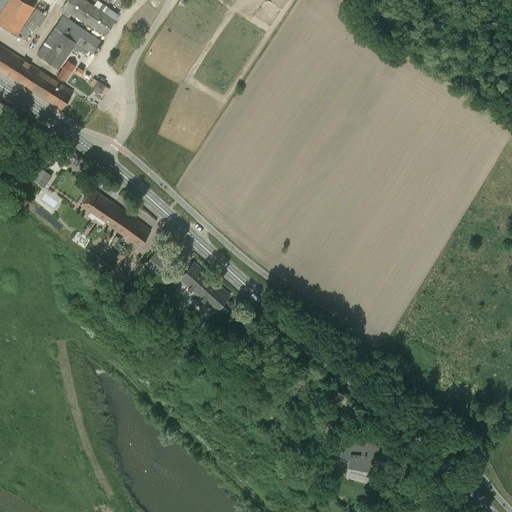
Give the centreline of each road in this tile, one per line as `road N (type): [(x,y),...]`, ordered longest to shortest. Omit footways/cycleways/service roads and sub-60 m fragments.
road 1 (primary): [(485,511),(105,161)]
road 2 (unclassified): [(105,161),(129,121),(130,65),(169,0)]
road 3 (primary): [(105,161),(0,85)]
